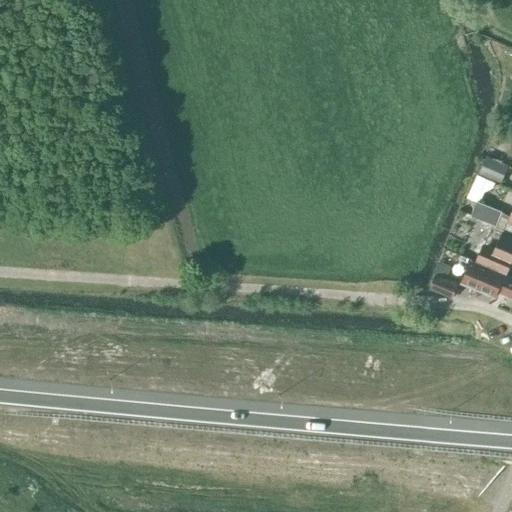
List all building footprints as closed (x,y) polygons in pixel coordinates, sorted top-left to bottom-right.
[(500,182),(508,165),(487,154),(478,173),(500,182)] [(477,175),(467,197),(476,201),(481,203),(485,192),(493,189),(495,182),(478,175),(477,174),(477,175)] [(471,215),(496,225),(501,211),(481,203),(476,201),(471,215)] [(511,235),(502,231),(493,253),(481,248),(476,261),(505,274),(511,261),(511,235)] [(498,290),(511,296),(511,277),(472,260),(461,283),(495,298),(498,290)] [(436,275),(431,287),(453,297),(459,284),(436,275)]
